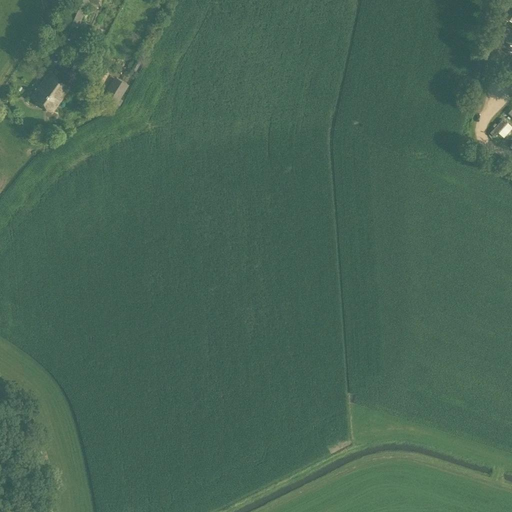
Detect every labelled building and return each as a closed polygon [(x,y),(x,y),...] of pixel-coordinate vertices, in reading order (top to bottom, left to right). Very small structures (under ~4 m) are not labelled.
[(73,0),(61,30),(75,36),(89,2),(99,6),(100,0),(73,0)] [(511,5),(505,3),(500,19),(511,22),(511,5)] [(70,86),(49,71),(31,97),(52,112),(70,86)] [(484,108),(489,94),(483,92),(478,106),(484,108)] [(511,126),(502,118),(489,132),(500,141),(511,126)]
